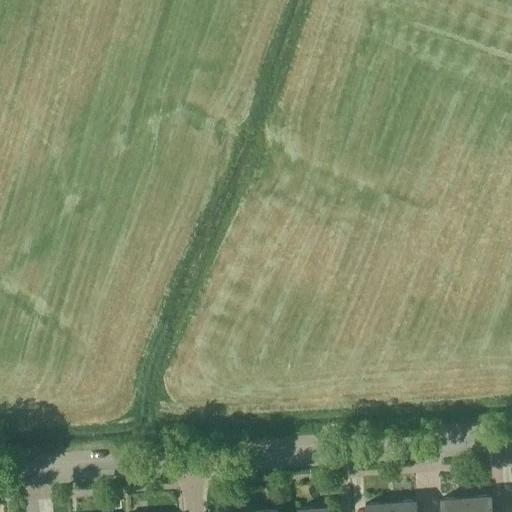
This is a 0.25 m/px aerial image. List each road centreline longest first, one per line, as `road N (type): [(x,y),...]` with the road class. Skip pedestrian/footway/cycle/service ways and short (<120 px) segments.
road 1 (tertiary): [(190,473),(228,461),(511,442)]
road 2 (tertiary): [(0,477),(147,467),(190,473)]
